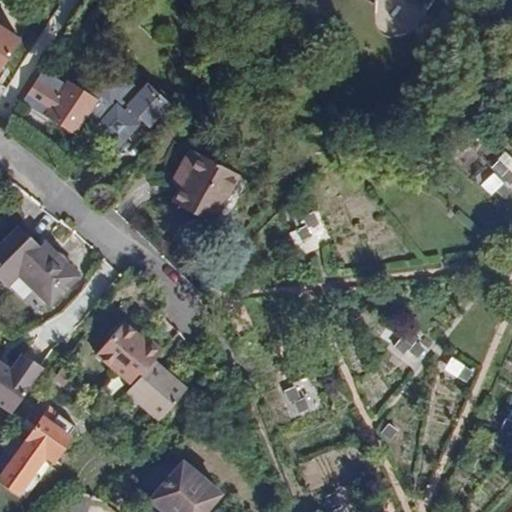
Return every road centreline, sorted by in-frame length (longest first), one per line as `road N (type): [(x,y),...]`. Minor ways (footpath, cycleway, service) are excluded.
road 1 (residential): [(0,150),(188,301)]
road 2 (unknown): [(293,511),(244,371),(188,301)]
